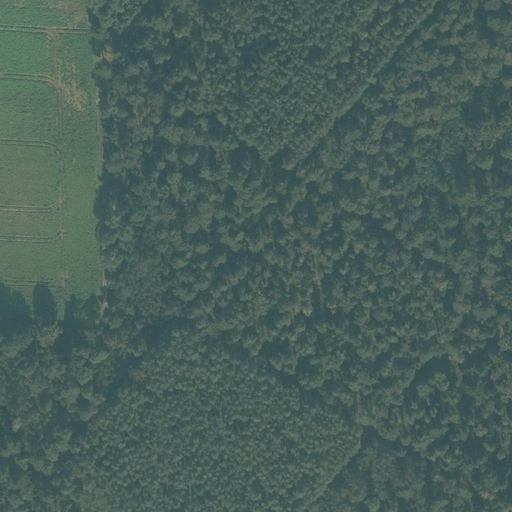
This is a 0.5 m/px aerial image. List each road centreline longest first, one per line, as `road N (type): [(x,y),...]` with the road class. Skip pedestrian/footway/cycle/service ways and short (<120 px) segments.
road 1 (track): [(103,322),(100,50)]
road 2 (track): [(175,314),(181,304),(372,430)]
road 3 (track): [(293,174),(444,0)]
road 4 (track): [(100,50),(293,174)]
road 5 (track): [(175,314),(42,475)]
road 6 (track): [(511,313),(485,296),(372,430)]
road 7 (track): [(372,430),(511,511)]
